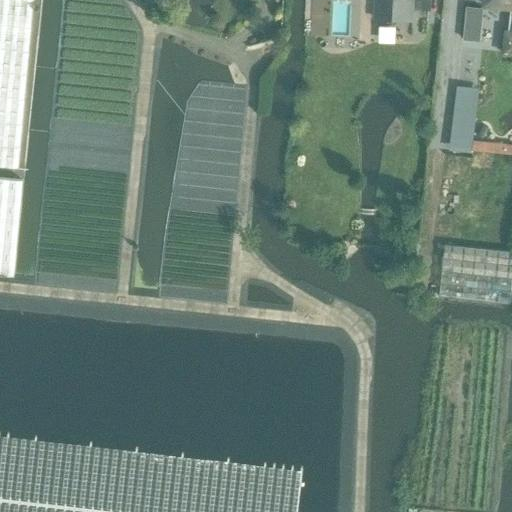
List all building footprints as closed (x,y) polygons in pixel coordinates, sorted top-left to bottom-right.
[(0,0),(0,167),(19,169),(33,0),(0,0)] [(321,0),(320,28),(358,30),(359,0),(321,0)] [(374,0),(373,18),(412,20),(412,0),(374,0)] [(511,0),(482,0),(482,5),(510,8),(508,30),(504,30),(501,55),(511,56),(511,0)] [(511,145),(472,141),(471,149),(511,153),(511,145)] [(0,274),(9,275),(14,275),(23,180),(0,178),(0,274)] [(511,294),(511,253),(444,246),(439,296),(511,304),(511,294)]
